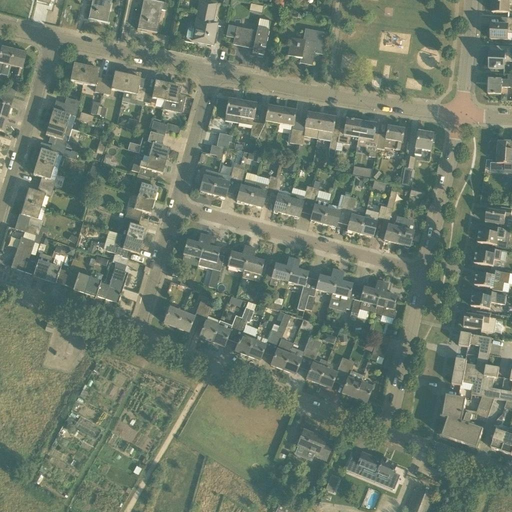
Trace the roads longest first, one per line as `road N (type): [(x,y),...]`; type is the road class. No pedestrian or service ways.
road 1 (residential): [(384,435),(133,335)]
road 2 (residential): [(423,275),(176,204)]
road 3 (residential): [(461,114),(214,74)]
road 4 (residential): [(0,215),(53,39)]
road 5 (track): [(126,511),(210,365)]
road 6 (residential): [(423,275),(461,114)]
road 7 (residential): [(214,74),(53,39)]
road 8 (residential): [(384,435),(423,275)]
road 9 (residential): [(133,335),(0,295)]
road 10 (residential): [(133,335),(176,204)]
road 11 (residential): [(176,204),(214,74)]
road 12 (residential): [(511,479),(384,435)]
